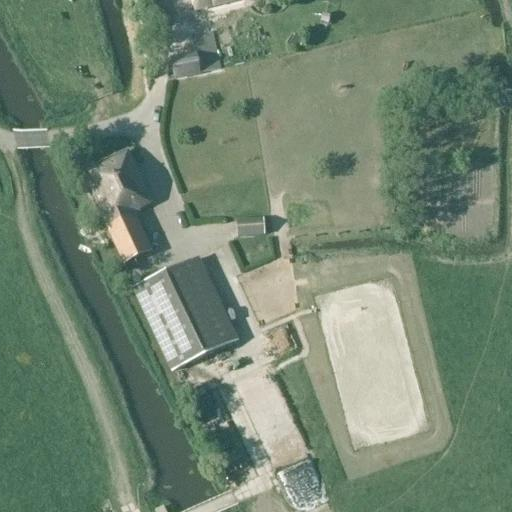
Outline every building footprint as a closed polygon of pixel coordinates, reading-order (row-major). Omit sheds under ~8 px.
[(192,0),(195,12),(237,1),(236,0),(192,0)] [(194,55),(171,59),(175,80),(220,71),(213,34),(191,38),(194,55)] [(139,210),(151,204),(127,152),(81,174),(124,266),(152,254),(134,216),(140,213),(139,210)] [(243,239),(273,236),(271,219),(241,222),(243,239)] [(199,259),(131,291),(171,376),(239,344),(199,259)] [(265,327),(270,347),(289,342),(284,322),(265,327)]
